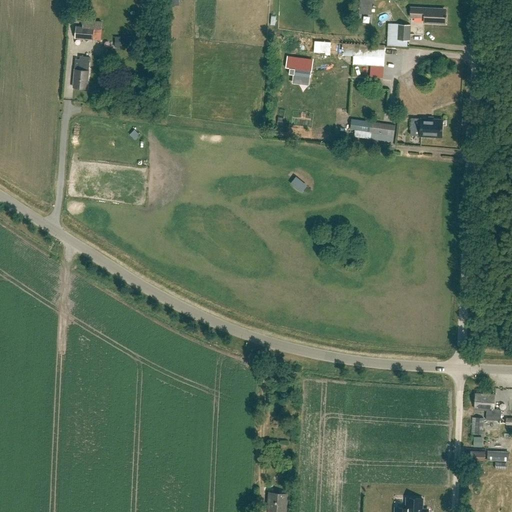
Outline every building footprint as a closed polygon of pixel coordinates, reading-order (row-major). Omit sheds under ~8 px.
[(360,0),(359,14),(372,15),(372,0),(360,0)] [(446,21),(446,13),(443,13),(443,9),(412,8),(411,17),(425,18),(425,23),(443,24),(443,21),(446,21)] [(386,11),(375,14),(377,22),(388,19),(386,11)] [(410,41),(410,25),(388,24),(387,46),(407,47),(407,41),(410,41)] [(75,39),(93,40),(94,28),(76,26),(75,39)] [(133,37),(114,37),(114,48),(133,48),(133,37)] [(383,66),(384,49),(354,47),(353,64),(383,66)] [(86,89),(89,58),(79,57),(79,60),(75,60),(72,88),(86,89)] [(289,69),(288,75),(310,77),(311,72),(289,69)] [(442,139),(443,120),(419,118),(418,137),(442,139)] [(395,125),(352,119),(351,129),(394,136),(395,125)] [(299,192),(304,185),(293,176),(288,182),(299,192)] [(501,421),(501,410),(494,409),(495,396),(476,395),(475,409),(487,410),(486,420),(501,421)] [(484,433),(484,418),(472,417),(472,433),(484,433)] [(482,448),(483,437),(474,437),(473,447),(482,448)] [(485,461),(485,452),(470,451),(469,460),(485,461)] [(509,461),(509,452),(488,451),(487,460),(509,461)] [(272,511),(286,511),(288,495),(270,493),(268,511),(272,511)] [(395,511),(427,511),(428,510),(422,510),(423,499),(407,498),(406,508),(396,508),(395,511)]
